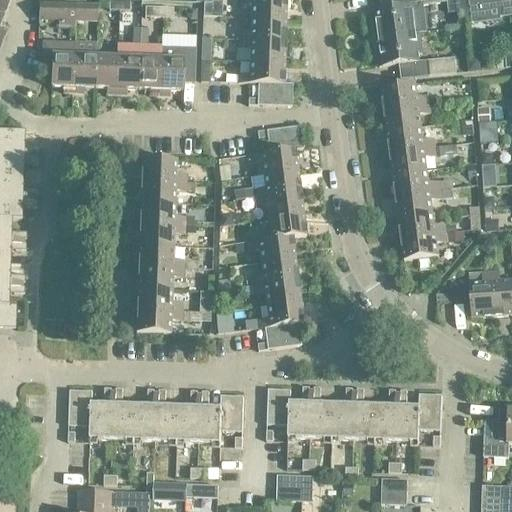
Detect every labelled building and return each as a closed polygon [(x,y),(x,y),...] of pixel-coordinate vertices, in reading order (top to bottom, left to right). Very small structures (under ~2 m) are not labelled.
[(0,0),(0,12),(5,15),(10,0),(0,0)] [(210,0),(210,6),(204,6),(204,20),(222,21),(222,0),(210,0)] [(249,22),(283,23),(284,2),(239,0),(239,10),(249,10),(249,22)] [(366,0),(343,0),(338,1),(341,13),(368,8),(366,0)] [(458,0),(417,0),(418,10),(446,6),(445,3),(459,2),(458,0)] [(511,53),(505,55),(506,71),(511,70),(511,0),(468,0),(471,14),(486,12),(486,13),(499,11),(500,19),(511,17),(511,53)] [(118,3),(109,3),(109,14),(118,14),(118,3)] [(130,4),(119,3),(118,3),(118,14),(130,15),(130,4)] [(160,22),(161,5),(146,4),(145,21),(160,22)] [(173,5),(161,5),(160,22),(172,22),(173,5)] [(74,33),(74,19),(74,8),(66,8),(66,6),(39,6),(39,25),(59,25),(59,33),(74,33)] [(74,8),(74,19),(95,20),(96,9),(74,8)] [(378,43),(418,37),(416,15),(411,16),(410,8),(370,13),(373,34),(377,33),(378,43)] [(238,36),(237,42),(282,43),(283,23),(249,22),(248,36),(238,36)] [(418,37),(378,43),(378,48),(375,49),(378,69),(417,64),(416,56),(421,56),(418,37)] [(202,41),(201,63),(210,64),(211,42),(202,41)] [(282,43),(237,42),(237,54),(247,54),(247,64),(281,65),(282,43)] [(72,97),(73,46),(38,44),(37,58),(50,59),(49,90),(62,91),(62,97),(72,97)] [(73,46),(72,97),(81,97),(81,91),(93,92),(94,69),(94,60),(94,46),(73,46)] [(117,56),(116,61),(115,93),(115,99),(124,99),(124,93),(136,93),(137,50),(117,49),(117,56)] [(137,50),(136,93),(148,94),(148,100),(158,100),(159,76),(159,51),(152,50),(137,50)] [(159,76),(158,100),(167,101),(167,94),(180,95),(180,87),(193,87),(194,52),(171,51),(159,51),(159,76)] [(94,69),(93,92),(106,92),(106,99),(115,99),(115,93),(116,61),(94,60),(94,69)] [(456,78),(454,60),(426,63),(428,81),(456,78)] [(470,74),(480,73),(479,66),(476,62),(469,63),(470,74)] [(281,65),(247,64),(246,79),(236,79),(236,87),(256,88),(281,89),(281,65)] [(418,99),(416,86),(382,90),(385,111),(430,106),(438,105),(437,97),(421,98),(418,99)] [(255,103),(248,103),(247,110),(290,111),(291,89),(281,89),(256,88),(255,103)] [(511,97),(497,100),(499,111),(511,108),(511,97)] [(385,111),(388,133),(421,130),(420,117),(431,115),(430,106),(385,111)] [(488,111),(477,112),(478,128),(489,127),(488,111)] [(511,120),(497,121),(497,133),(511,132),(511,120)] [(471,125),(460,126),(461,138),(472,137),(471,125)] [(267,141),(268,155),(294,152),(303,151),(301,129),(257,134),(257,136),(258,142),(267,141)] [(423,143),(421,130),(388,133),(390,154),(435,149),(434,141),(423,143)] [(0,331),(13,332),(14,309),(7,309),(7,299),(21,299),(22,280),(8,280),(9,255),(23,256),(24,238),(9,237),(10,224),(20,224),(20,211),(35,212),(35,193),(21,192),(22,168),(36,168),(37,151),(22,150),(23,136),(0,135),(0,331)] [(459,155),(475,154),(474,142),(458,143),(459,155)] [(500,161),(511,159),(511,142),(499,143),(500,161)] [(456,147),(435,149),(390,154),(393,175),(427,171),(425,160),(436,159),(457,157),(456,147)] [(263,176),(296,171),(294,152),(268,155),(260,156),(256,157),(250,158),(251,166),(262,164),(263,176)] [(481,171),(491,171),(492,171),(492,161),(488,161),(488,157),(480,157),(481,171)] [(140,184),(185,186),(186,178),(175,178),(175,164),(141,163),(140,184)] [(469,179),(477,178),(476,168),(468,168),(469,179)] [(256,199),(299,193),(296,171),(263,176),(265,191),(255,192),(256,199)] [(393,176),(396,198),(442,193),(441,184),(440,184),(429,185),(427,171),(393,175),(393,176)] [(491,182),(491,171),(481,171),(482,183),(491,182)] [(185,186),(140,184),(140,205),(174,207),(174,196),(185,196),(185,186)] [(452,192),(442,193),(396,198),(399,220),(433,217),(431,204),(431,202),(453,200),(452,192)] [(302,215),(299,193),(256,199),(257,209),(267,208),(269,220),(302,215)] [(491,202),(483,204),(485,212),(493,210),(491,202)] [(140,205),(139,229),(184,230),(194,230),(194,219),(173,218),(174,207),(140,205)] [(462,219),(470,219),(470,211),(470,210),(461,210),(462,219)] [(261,234),(262,242),(293,239),(305,238),(302,215),(269,220),(271,233),(261,234)] [(221,218),(222,227),(233,226),(231,216),(221,218)] [(433,217),(399,220),(402,242),(446,237),(445,226),(434,228),(433,217)] [(494,226),(485,226),(486,236),(494,236),(494,226)] [(184,230),(139,229),(138,249),(172,250),(173,239),(183,239),(184,230)] [(462,234),(450,235),(451,244),(463,243),(462,234)] [(446,237),(402,242),(404,263),(439,259),(437,245),(447,244),(446,237)] [(296,260),(293,239),(262,242),(248,244),(249,253),(259,252),(261,264),(296,260)] [(236,255),(249,253),(248,244),(235,247),(236,255)] [(172,250),(138,249),(137,270),(182,272),(198,273),(199,264),(172,263),(172,250)] [(253,286),(299,281),(296,260),(261,264),(262,277),(252,278),(253,286)] [(182,272),(137,270),(136,292),(171,294),(171,282),(182,282),(182,272)] [(493,274),(484,275),(468,276),(469,287),(471,322),(496,320),(493,274)] [(493,274),(496,320),(511,318),(511,284),(501,285),(500,274),(493,274)] [(266,305),(301,301),(299,281),(253,286),(254,287),(255,297),(265,295),(266,305)] [(449,296),(450,306),(462,305),(462,291),(449,291),(449,296)] [(136,292),(136,315),(180,316),(190,316),(190,307),(183,307),(183,305),(170,305),(171,294),(136,292)] [(264,331),(299,326),(304,325),(301,301),(266,305),(268,320),(258,322),(259,331),(264,331)] [(180,316),(136,315),(135,337),(169,338),(169,326),(180,326),(180,316)] [(216,317),(217,336),(234,335),(232,315),(217,317),(216,317)] [(299,326),(264,331),(266,345),(257,346),(258,347),(258,350),(258,352),(258,353),(301,347),(299,326)] [(91,407),(90,432),(89,443),(112,444),(113,393),(104,392),(103,407),(91,407)] [(287,406),(286,430),(286,442),(310,443),(312,392),(301,392),(301,406),(287,406)] [(312,392),(310,443),(332,444),(333,408),(318,407),(319,392),(312,392)] [(121,393),(113,393),(112,444),(134,445),(134,408),(120,408),(121,393)] [(134,408),(134,445),(156,446),(157,394),(146,394),(146,409),(134,408)] [(157,394),(156,446),(176,446),(177,410),(164,409),(164,394),(157,394)] [(286,430),(287,406),(288,395),(267,394),(265,429),(286,430)] [(333,408),(332,444),(354,444),(356,394),(344,394),(344,408),(333,408)] [(356,394),(354,444),(375,445),(376,409),(362,408),(362,394),(356,394)] [(189,410),(177,410),(176,446),(198,447),(199,396),(189,395),(189,410)] [(376,409),(375,445),(395,446),(397,395),(388,395),(387,409),(376,409)] [(397,395),(395,446),(416,447),(416,434),(417,410),(404,410),(405,395),(397,395)] [(90,432),(91,407),(91,397),(69,396),(68,431),(90,432)] [(207,396),(199,396),(198,447),(219,448),(219,436),(220,401),(220,411),(207,411),(207,396)] [(418,399),(417,410),(416,434),(438,435),(439,399),(418,399)] [(242,402),(220,401),(219,436),(241,437),(242,402)] [(511,413),(508,414),(508,425),(484,425),(483,463),(508,463),(509,449),(511,449),(511,413)] [(277,480),(277,493),(300,494),(300,506),(312,506),(313,481),(277,480)] [(389,497),(407,498),(407,484),(382,484),(381,497),(389,497)] [(167,486),(154,486),(154,496),(154,503),(166,503),(167,486)] [(343,486),(342,497),(352,497),(352,486),(343,486)] [(193,489),(192,502),(218,503),(218,490),(193,489)] [(511,489),(503,489),(502,502),(511,502),(511,489)] [(300,494),(277,493),(277,505),(300,506),(300,494)] [(113,511),(113,508),(141,510),(140,511),(147,511),(148,497),(147,497),(87,496),(78,495),(77,511),(113,511)] [(389,497),(381,497),(381,509),(406,510),(407,498),(389,497)] [(501,511),(511,511),(511,502),(502,502),(501,511)]
